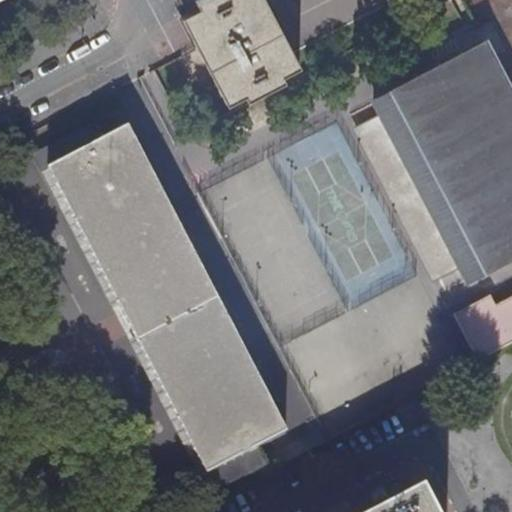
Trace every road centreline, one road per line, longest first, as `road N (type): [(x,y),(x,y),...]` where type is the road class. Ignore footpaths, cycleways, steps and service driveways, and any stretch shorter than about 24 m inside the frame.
road 1 (unknown): [(131,36),(307,418)]
road 2 (unclassified): [(466,511),(419,444),(284,511)]
road 3 (residential): [(154,24),(0,105)]
